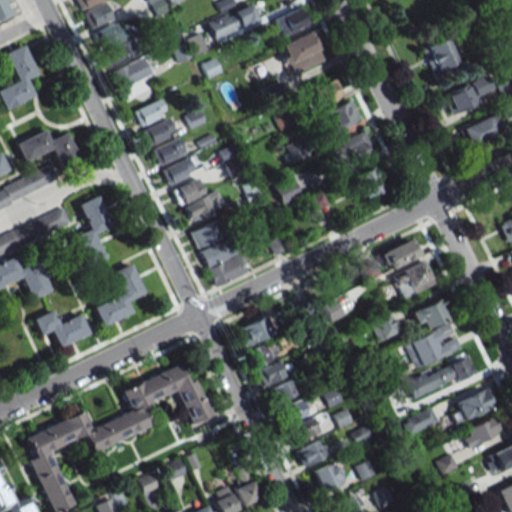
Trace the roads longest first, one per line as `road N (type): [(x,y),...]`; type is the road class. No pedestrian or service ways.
road 1 (residential): [(290,511),(39,0)]
road 2 (residential): [(0,410),(511,161)]
road 3 (residential): [(511,362),(335,0)]
